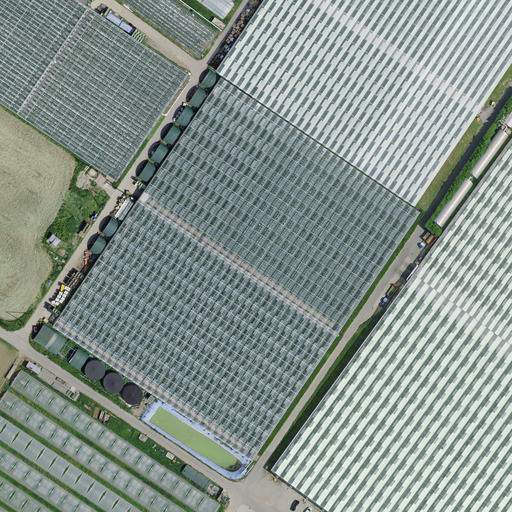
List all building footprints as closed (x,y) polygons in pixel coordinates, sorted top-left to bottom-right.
[(0,0),(0,101),(116,179),(188,73),(83,3),(85,0),(0,0)] [(202,12),(183,0),(119,0),(201,55),(219,29),(203,19),(200,24),(195,21),(202,12)] [(230,0),(197,0),(224,20),(235,4),(230,0)] [(480,108),(511,59),(511,0),(261,0),(215,68),(415,203),(480,108)] [(213,84),(219,72),(212,69),(206,81),(213,84)] [(421,211),(221,76),(140,195),(53,324),(252,459),(421,211)] [(272,472),(326,511),(511,511),(511,113),(504,125),(511,131),(511,141),(414,276),(272,472)] [(174,142),(182,128),(174,124),(167,138),(174,142)] [(45,323),(36,339),(60,352),(69,336),(45,323)] [(22,370),(11,387),(197,511),(216,511),(221,504),(22,370)] [(188,511),(9,391),(0,404),(0,409),(152,511),(188,511)] [(142,511),(0,416),(0,440),(106,511),(142,511)] [(97,511),(0,446),(0,470),(62,511),(97,511)] [(53,511),(0,476),(0,500),(17,511),(53,511)]
